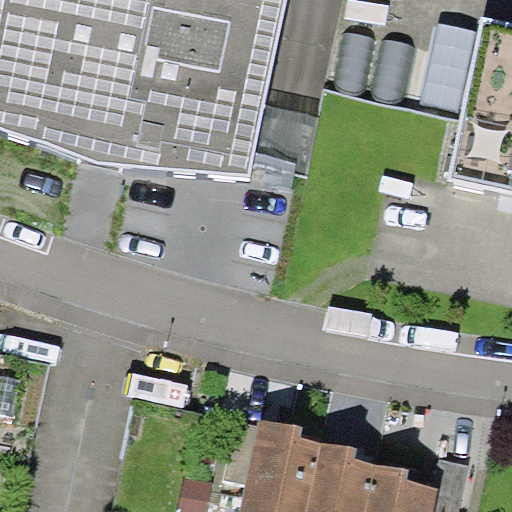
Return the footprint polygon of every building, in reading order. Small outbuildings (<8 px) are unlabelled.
[(288,0),(0,0),(0,129),(97,163),(250,177),(288,0)] [(511,24),(482,18),(448,179),(511,192),(511,24)] [(307,511),(322,441),(301,437),(303,426),(292,423),(260,417),(259,426),(247,485),(241,511),(307,511)] [(224,480),(247,485),(259,426),(236,421),(224,480)] [(365,511),(375,463),(356,459),(358,448),(350,447),(322,441),(307,511),(365,511)] [(438,460),(433,486),(438,487),(432,511),(458,511),(468,466),(438,460)] [(408,469),(375,463),(365,511),(432,511),(438,487),(433,486),(412,482),(406,481),(408,469)] [(204,511),(211,485),(184,479),(176,510),(183,511),(204,511)]
